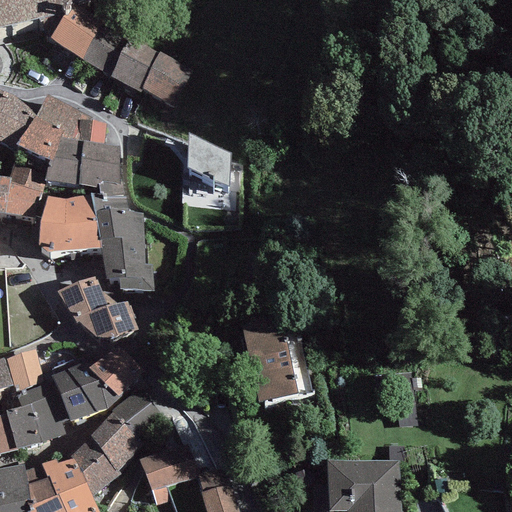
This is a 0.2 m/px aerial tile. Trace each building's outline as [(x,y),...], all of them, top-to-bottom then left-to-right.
[(0,0),(0,32),(41,24),(44,39),(51,41),(73,7),(88,5),(90,0),(0,0)] [(73,7),(51,41),(49,43),(111,80),(143,93),(175,110),(192,73),(127,42),(73,7)] [(0,146),(31,160),(25,172),(13,167),(9,183),(0,181),(0,218),(6,218),(35,222),(35,219),(42,221),(40,228),(38,252),(47,259),(101,252),(106,284),(119,283),(120,294),(154,292),(153,267),(145,267),(142,215),(128,214),(120,184),(120,149),(104,148),(107,127),(91,123),(46,98),(34,119),(13,100),(0,94),(0,146)] [(230,157),(188,140),(187,177),(226,192),(230,157)] [(95,281),(56,296),(76,328),(79,327),(95,341),(109,344),(137,333),(128,306),(118,308),(100,292),(95,281)] [(0,404),(4,418),(0,419),(0,455),(65,438),(62,426),(69,423),(70,427),(108,414),(143,375),(117,352),(91,371),(88,366),(52,380),(54,385),(44,388),(36,352),(0,361),(0,404)] [(0,511),(97,511),(92,501),(120,477),(142,449),(136,444),(164,420),(139,391),(111,415),(69,461),(70,464),(58,468),(56,464),(24,474),(24,470),(0,473),(0,511)] [(187,446),(138,465),(156,508),(170,504),(166,492),(198,480),(203,494),(201,494),(205,511),(238,511),(231,487),(227,487),(221,470),(199,476),(187,446)] [(401,511),(399,461),(327,464),(328,488),(312,488),(313,511),(401,511)]
